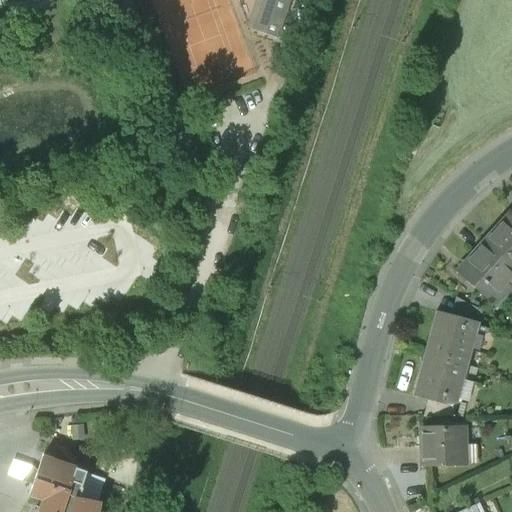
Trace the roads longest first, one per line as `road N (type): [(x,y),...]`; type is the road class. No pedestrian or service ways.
road 1 (residential): [(341,452),(397,272),(464,185),(511,152)]
road 2 (residential): [(0,391),(124,387),(341,452)]
road 3 (track): [(211,241),(194,163),(126,0)]
